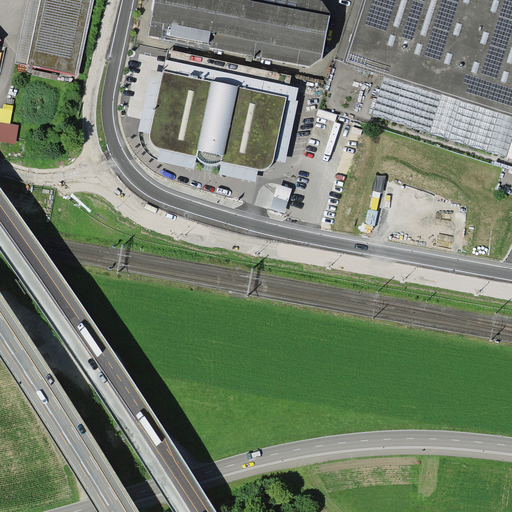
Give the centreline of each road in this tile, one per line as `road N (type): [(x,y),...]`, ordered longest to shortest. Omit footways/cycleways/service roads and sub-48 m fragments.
road 1 (secondary): [(121,0),(100,119),(111,164),(143,195),(290,242),(511,282)]
road 2 (primary): [(511,445),(400,438),(307,447),(71,511)]
road 3 (motorway): [(188,511),(0,228)]
road 4 (motorway): [(0,316),(124,511)]
